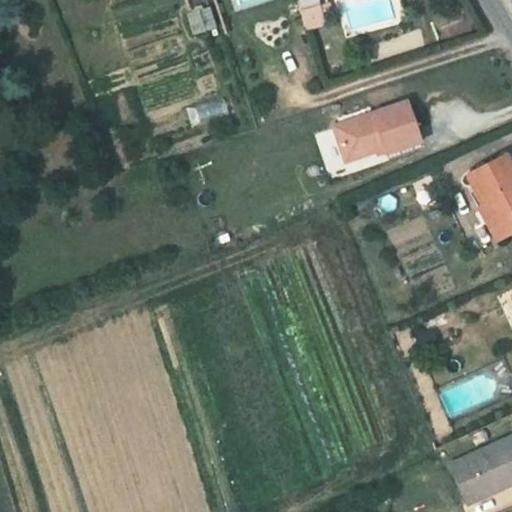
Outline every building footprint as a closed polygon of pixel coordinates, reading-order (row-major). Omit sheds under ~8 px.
[(375,150),(408,139),(393,102),(319,126),(330,152),(369,139),(375,150)] [(511,224),(511,187),(497,158),(451,181),(465,207),(473,203),(491,236),(511,224)] [(491,236),(473,203),(465,207),(459,210),(476,243),(491,236)] [(429,316),(414,322),(421,340),(437,333),(429,316)] [(469,493),(511,473),(511,427),(453,453),(469,493)]
